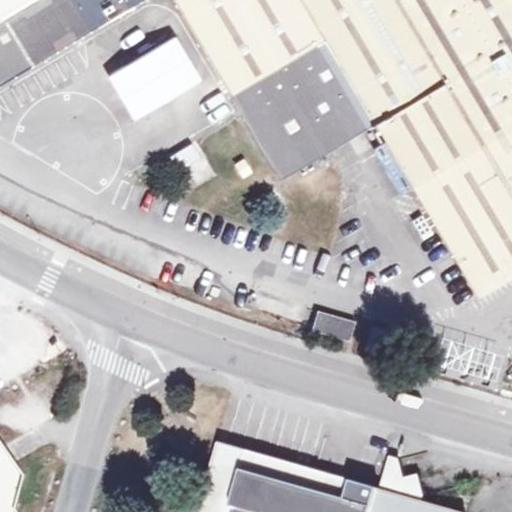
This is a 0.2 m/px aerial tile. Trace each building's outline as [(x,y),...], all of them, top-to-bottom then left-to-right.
[(0,0),(0,23),(5,21),(32,66),(141,0),(0,0)] [(511,0),(141,0),(32,66),(33,69),(135,8),(148,0),(175,0),(284,179),(375,125),(478,296),(511,276),(511,0)] [(169,1),(145,11),(171,71),(194,61),(169,1)] [(174,150),(186,178),(207,169),(195,141),(174,150)] [(349,339),(354,322),(318,312),(313,329),(349,339)] [(474,370),(472,385),(492,387),(493,372),(474,370)] [(0,511),(16,511),(27,475),(0,436),(0,511)] [(379,490),(220,443),(199,511),(458,511),(421,501),(423,496),(417,475),(405,479),(399,459),(389,457),(379,490)]
